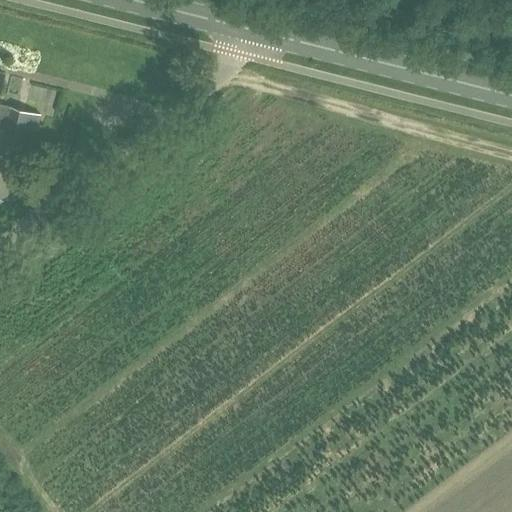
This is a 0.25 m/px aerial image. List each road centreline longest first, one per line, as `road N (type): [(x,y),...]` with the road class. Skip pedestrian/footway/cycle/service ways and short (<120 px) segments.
road 1 (unclassified): [(0,245),(241,57),(253,32)]
road 2 (primary): [(511,96),(253,32)]
road 3 (primary): [(253,32),(124,0)]
